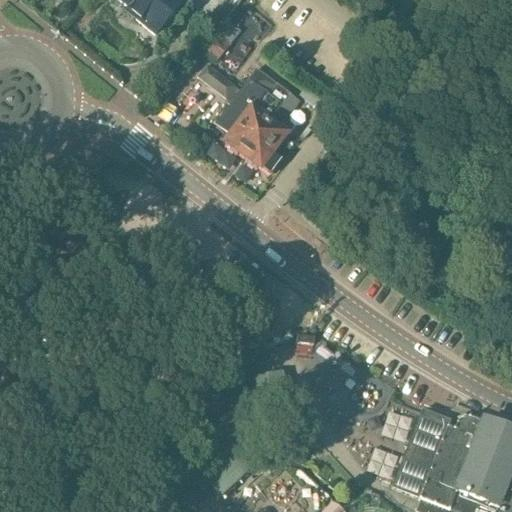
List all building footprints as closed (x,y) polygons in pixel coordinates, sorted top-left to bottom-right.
[(113,0),(136,19),(134,21),(154,38),(184,1),(184,0),(113,0)] [(207,22),(198,32),(208,41),(238,5),(240,4),(234,0),(233,0),(221,16),(217,13),(209,23),(207,22)] [(215,37),(202,52),(216,64),(229,49),(240,35),(226,24),(215,37)] [(206,69),(197,81),(230,107),(214,127),(230,140),(225,146),(227,148),(228,152),(233,156),(237,155),(247,163),(248,167),(253,171),(257,171),(259,172),(261,171),(270,178),(281,163),(272,156),(279,147),(277,146),(286,134),(280,129),(298,104),(256,72),(239,94),(206,69)] [(313,339),(299,338),(299,345),(312,347),(313,339)] [(237,375),(226,392),(238,406),(240,404),(245,408),(255,407),(259,426),(272,423),(271,419),(283,417),(289,415),(280,374),(262,379),(251,381),(249,373),(248,373),(240,375),(239,375),(237,375)] [(238,407),(182,459),(208,487),(185,508),(186,509),(187,511),(189,511),(213,491),(220,499),(253,468),(274,447),(238,407)] [(511,511),(511,441),(469,422),(463,424),(457,427),(422,413),(405,456),(391,492),(420,503),(416,511),(511,511)] [(178,511),(189,498),(168,483),(147,511),(178,511)]
